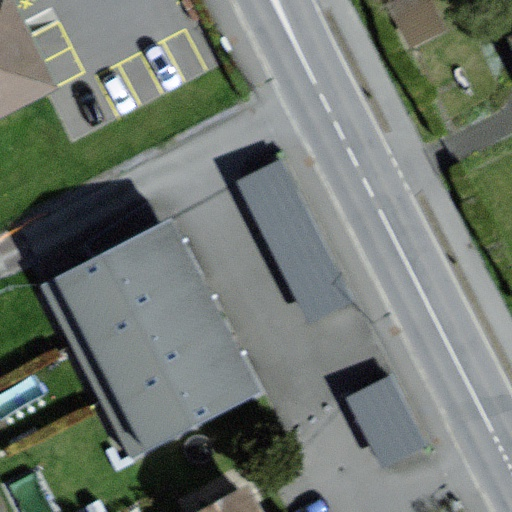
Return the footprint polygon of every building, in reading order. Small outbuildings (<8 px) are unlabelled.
[(0,0),(0,113),(53,87),(8,0),(0,0)] [(278,158),(236,179),(307,322),(350,301),(278,158)] [(173,219),(44,284),(132,457),(261,392),(239,347),(210,290),(183,237),(173,219)] [(390,374),(346,396),(382,468),(426,446),(390,374)] [(260,511),(251,492),(210,511),(260,511)]
